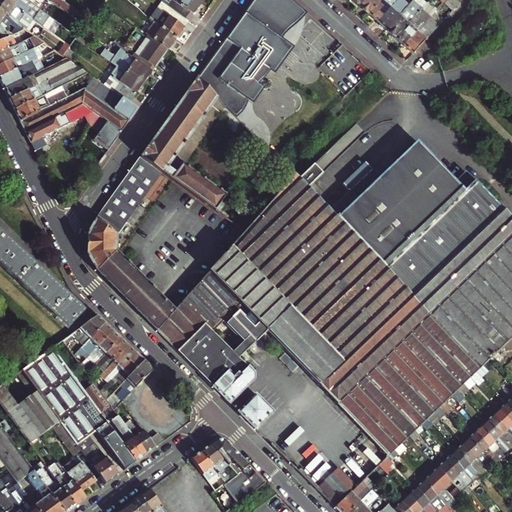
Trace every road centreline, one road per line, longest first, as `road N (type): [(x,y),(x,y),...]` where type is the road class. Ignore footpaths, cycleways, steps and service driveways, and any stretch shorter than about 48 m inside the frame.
road 1 (residential): [(59,233),(233,0)]
road 2 (residential): [(59,233),(90,286),(220,417)]
road 3 (residential): [(311,0),(399,76),(447,79)]
road 4 (residential): [(90,511),(220,417)]
road 5 (residential): [(0,112),(59,233)]
road 6 (residential): [(220,417),(313,511)]
